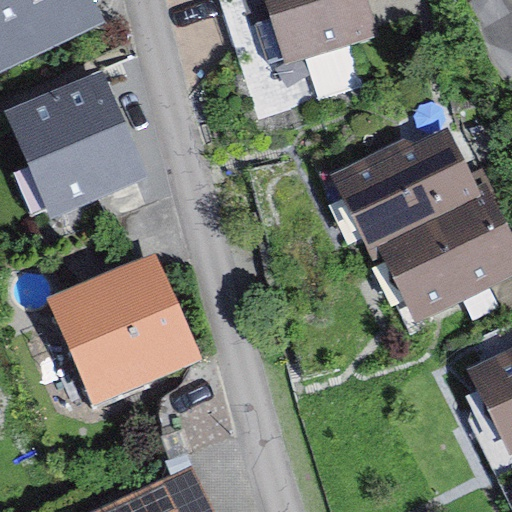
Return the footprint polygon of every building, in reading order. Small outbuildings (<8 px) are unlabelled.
[(0,0),(0,76),(1,78),(106,26),(93,0),(0,0)] [(220,0),(260,120),(364,86),(352,47),(382,37),(370,0),(220,0)] [(53,223),(150,180),(104,75),(6,118),(53,223)] [(379,251),(484,198),(480,190),(450,129),(412,148),(408,139),(368,159),(371,164),(335,182),(375,262),(382,259),(379,251)] [(472,323),(503,307),(493,289),(511,279),(511,232),(488,185),(480,190),(484,198),(379,251),(382,259),(417,327),(463,304),(472,323)] [(202,365),(155,257),(49,303),(97,411),(202,365)] [(511,453),(511,353),(472,373),(511,453)] [(215,511),(193,466),(100,511),(215,511)]
